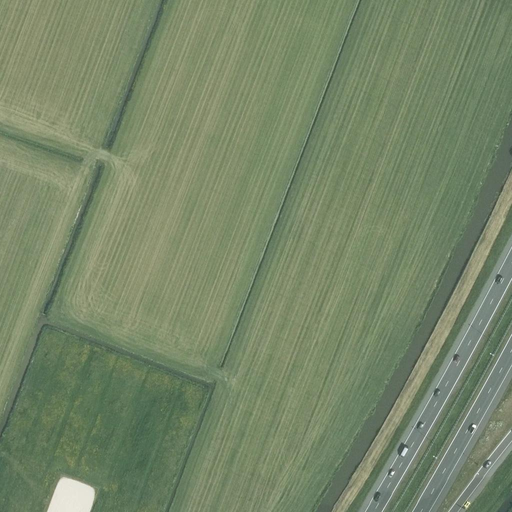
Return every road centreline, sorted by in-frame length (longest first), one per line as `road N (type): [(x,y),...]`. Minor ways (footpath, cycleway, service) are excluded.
road 1 (motorway): [(511,263),(373,511)]
road 2 (motorway): [(423,511),(511,348)]
